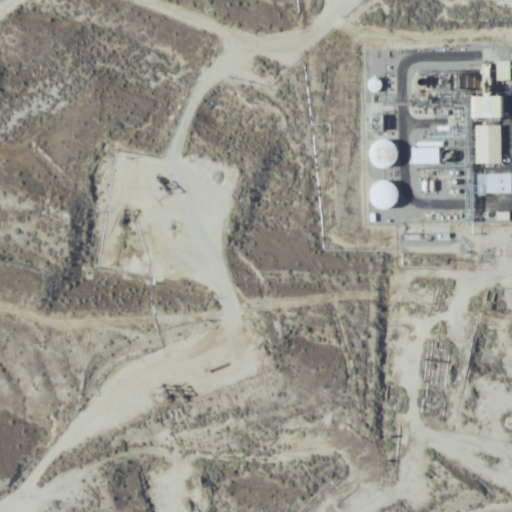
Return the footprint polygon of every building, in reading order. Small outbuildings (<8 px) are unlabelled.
[(509,97),(477,97),(477,120),(509,120),(509,97)] [(505,164),(505,125),(480,125),(480,164),(505,164)] [(395,140),(367,140),(367,167),(395,167),(395,140)] [(413,162),(441,162),(441,148),(413,148),(413,162)] [(511,174),(481,174),(481,194),(511,194),(511,174)] [(397,182),(369,182),(369,208),(397,208),(397,182)]
